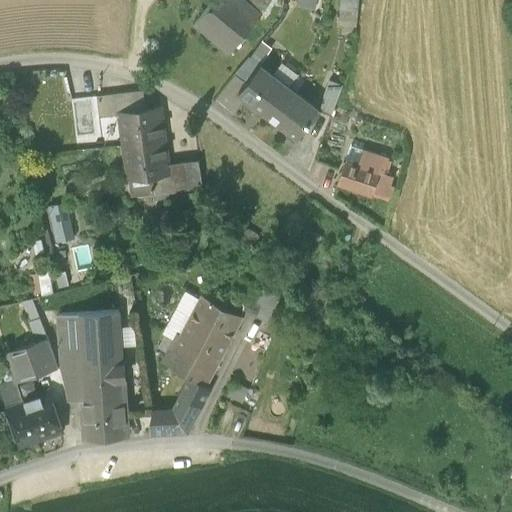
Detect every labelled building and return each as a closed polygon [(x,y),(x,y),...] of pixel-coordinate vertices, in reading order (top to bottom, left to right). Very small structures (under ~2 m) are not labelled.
[(213,0),(194,23),(229,53),(261,13),(249,3),(245,0),(213,0)] [(251,0),(249,3),(261,13),(272,0),(251,0)] [(340,0),(339,18),(357,19),(358,0),(340,0)] [(227,81),(241,91),(257,70),(244,61),(227,81)] [(238,96),(265,117),(287,88),(259,67),(257,70),(241,91),(238,96)] [(319,110),(331,115),(342,85),(330,80),(319,110)] [(287,88),(265,117),(296,141),(310,122),(306,119),(314,108),(287,88)] [(97,96),(99,117),(120,114),(120,112),(145,109),(143,90),(97,96)] [(120,114),(124,145),(164,140),(160,107),(145,109),(120,112),(120,114)] [(167,165),(164,140),(124,145),(129,178),(153,175),(168,173),(167,165)] [(359,162),(363,149),(351,145),(346,158),(359,162)] [(363,149),(359,162),(380,169),(379,171),(383,173),(388,159),(388,157),(363,149)] [(377,180),(379,171),(380,169),(359,162),(346,158),(337,184),(371,196),(372,194),(377,180)] [(395,162),(388,159),(383,173),(391,175),(395,162)] [(200,161),(187,162),(190,189),(204,187),(200,161)] [(155,193),(190,189),(187,162),(167,165),(168,173),(153,175),(155,193)] [(379,171),(377,180),(390,185),(393,176),(391,175),(383,173),(379,171)] [(393,186),(390,185),(377,180),(372,194),(389,200),(393,186)] [(45,211),(54,243),(67,239),(58,208),(45,211)] [(239,307),(258,316),(272,287),(246,274),(239,289),(246,292),(239,307)] [(190,376),(206,384),(243,315),(202,294),(180,334),(177,333),(162,362),(190,376)] [(25,327),(31,344),(38,341),(38,343),(48,340),(41,321),(25,327)] [(79,330),(80,348),(121,345),(120,327),(79,330)] [(65,384),(71,416),(85,415),(81,365),(80,348),(79,330),(62,331),(65,384)] [(7,352),(17,379),(58,365),(48,340),(38,343),(38,341),(31,344),(7,352)] [(122,363),(121,345),(80,348),(81,365),(122,363)] [(85,415),(86,437),(127,435),(122,363),(81,365),(85,415)] [(153,409),(147,433),(187,431),(210,386),(206,384),(190,376),(173,408),(153,409)] [(0,385),(0,387),(6,404),(23,398),(17,379),(0,385)] [(49,390),(23,398),(6,404),(20,445),(38,440),(38,439),(63,430),(49,390)]
